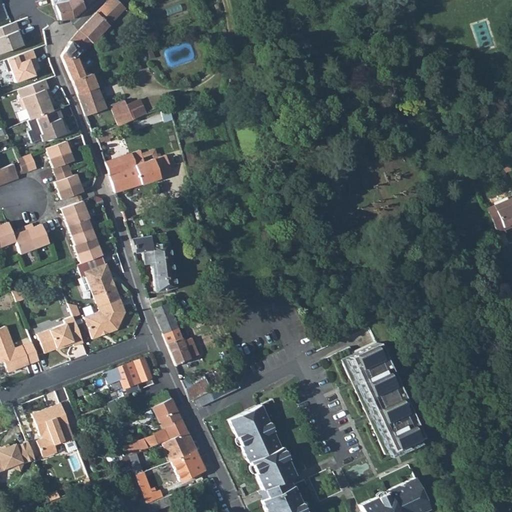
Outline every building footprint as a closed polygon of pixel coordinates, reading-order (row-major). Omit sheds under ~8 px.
[(50,0),(52,4),(54,4),(58,20),(71,18),(83,8),(92,0),(50,0)] [(113,0),(107,0),(96,13),(108,25),(123,9),(113,0)] [(82,52),(108,25),(96,13),(78,31),(69,41),(79,50),(82,52)] [(16,22),(0,28),(0,53),(22,45),(17,32),(20,31),(16,22)] [(33,29),(34,36),(50,35),(49,27),(33,28),(33,29)] [(65,47),(75,55),(79,50),(69,41),(65,47)] [(65,47),(61,55),(60,57),(70,80),(84,115),(104,108),(89,73),(83,75),(75,55),(65,47)] [(30,50),(2,61),(6,72),(9,71),(13,83),(33,76),(30,68),(35,66),(32,58),(33,57),(30,50)] [(42,80),(16,90),(19,98),(17,99),(21,110),(23,109),(28,120),(50,112),(47,104),(45,100),(49,98),(42,80)] [(111,110),(125,105),(123,100),(109,104),(111,110)] [(111,110),(117,126),(130,120),(131,119),(125,105),(111,110)] [(144,113),(148,126),(171,118),(168,105),(144,113)] [(26,121),(29,130),(25,132),(30,144),(40,140),(39,136),(43,134),(45,140),(64,133),(59,119),(61,118),(58,109),(50,112),(28,120),(26,121)] [(156,159),(148,126),(144,113),(131,119),(130,120),(132,127),(133,130),(138,150),(104,162),(114,192),(131,187),(133,192),(139,190),(138,185),(158,178),(153,160),(156,159)] [(109,139),(112,137),(109,129),(95,135),(98,143),(104,141),(109,139)] [(44,149),(48,158),(67,151),(63,141),(44,149)] [(48,158),(53,174),(68,169),(66,163),(71,161),(67,151),(48,158)] [(20,169),(21,174),(35,168),(29,154),(16,160),(20,169)] [(510,171),(508,167),(504,158),(498,161),(504,173),(510,171)] [(0,184),(16,178),(15,176),(13,172),(10,164),(0,168),(0,184)] [(52,182),(56,191),(77,183),(74,174),(70,175),(68,169),(53,174),(56,181),(52,182)] [(56,191),(59,199),(72,195),(77,193),(81,192),(77,183),(56,191)] [(511,196),(485,208),(497,235),(504,231),(503,229),(502,226),(511,222),(511,196)] [(59,208),(62,217),(83,209),(80,201),(75,203),(59,208)] [(62,217),(66,226),(85,219),(87,218),(83,209),(62,217)] [(123,220),(130,239),(142,237),(135,216),(123,220)] [(66,226),(70,235),(89,228),(85,219),(66,226)] [(0,246),(13,241),(11,235),(6,222),(0,223),(0,246)] [(24,226),(32,249),(46,243),(39,224),(31,227),(30,224),(24,226)] [(13,241),(18,254),(32,249),(24,226),(17,229),(18,232),(11,235),(13,241)] [(70,235),(73,245),(92,237),(89,228),(70,235)] [(171,275),(170,269),(164,233),(142,237),(130,239),(133,253),(143,252),(143,265),(150,264),(153,291),(160,290),(174,287),(171,275)] [(72,246),(75,254),(96,246),(92,237),(73,245),(72,246)] [(75,254),(79,263),(100,255),(96,246),(75,254)] [(89,289),(96,307),(118,299),(113,286),(112,287),(109,280),(110,279),(104,264),(103,264),(100,255),(79,263),(75,265),(80,278),(84,277),(89,289)] [(82,292),(89,289),(84,277),(80,278),(77,280),(82,292)] [(24,298),(19,287),(11,290),(15,302),(24,298)] [(146,298),(149,306),(164,301),(160,290),(153,291),(144,293),(146,298)] [(96,307),(97,311),(82,317),(90,339),(98,336),(98,334),(105,331),(106,333),(115,330),(123,312),(118,299),(96,307)] [(161,334),(177,329),(165,300),(164,301),(149,306),(161,334)] [(77,308),(70,311),(72,317),(79,314),(77,308)] [(59,346),(59,349),(72,344),(73,346),(82,343),(72,317),(63,320),(64,324),(36,334),(43,353),(55,349),(56,349),(55,348),(59,346)] [(6,372),(37,360),(30,342),(13,348),(4,326),(0,327),(0,356),(1,357),(2,361),(6,372)] [(197,355),(189,338),(182,341),(177,329),(161,334),(173,365),(197,355)] [(376,343),(339,360),(349,380),(356,376),(359,383),(352,386),(365,414),(372,411),(375,417),(368,421),(384,454),(420,437),(376,343)] [(106,372),(110,382),(118,379),(122,388),(150,377),(142,358),(106,372)] [(204,378),(209,388),(223,381),(218,367),(202,375),(204,378)] [(180,382),(183,389),(193,384),(190,378),(180,382)] [(183,389),(188,402),(210,391),(209,388),(204,378),(193,384),(183,389)] [(145,401),(148,408),(151,407),(169,398),(166,391),(145,401)] [(142,438),(146,447),(160,442),(185,431),(169,398),(151,407),(160,429),(151,433),(151,434),(142,438)] [(279,415),(271,398),(258,404),(227,419),(247,462),(248,462),(261,489),(261,490),(262,489),(266,497),(260,500),(259,500),(264,511),(421,511),(428,509),(414,477),(385,490),(385,491),(358,505),(361,511),(358,511),(303,511),(291,485),(290,486),(286,478),(293,475),(279,446),(278,447),(266,421),(279,415)] [(59,403),(30,414),(39,436),(42,434),(43,438),(35,441),(42,458),(56,452),(53,445),(61,441),(62,444),(64,443),(73,440),(59,403)] [(160,442),(169,462),(178,458),(194,451),(185,431),(160,442)] [(123,446),(127,455),(134,452),(144,448),(146,447),(142,438),(123,446)] [(73,440),(64,443),(67,453),(77,449),(73,440)] [(0,446),(0,471),(3,470),(2,468),(8,466),(19,471),(23,463),(33,459),(26,441),(14,446),(13,444),(8,446),(2,448),(2,447),(1,447),(0,446)] [(134,452),(137,460),(147,456),(144,448),(134,452)] [(177,481),(203,471),(194,451),(178,458),(169,462),(168,462),(177,481)] [(132,469),(134,475),(141,472),(137,460),(134,452),(127,455),(132,469)] [(134,475),(142,497),(150,494),(141,472),(134,475)] [(84,481),(79,482),(81,488),(91,485),(87,477),(83,479),(84,481)] [(256,491),(260,500),(266,497),(262,489),(261,490),(261,489),(256,491)] [(56,492),(47,495),(49,501),(58,497),(56,492)] [(142,497),(145,504),(157,498),(155,492),(150,494),(142,497)] [(145,505),(147,511),(151,511),(171,504),(167,496),(145,505)]
